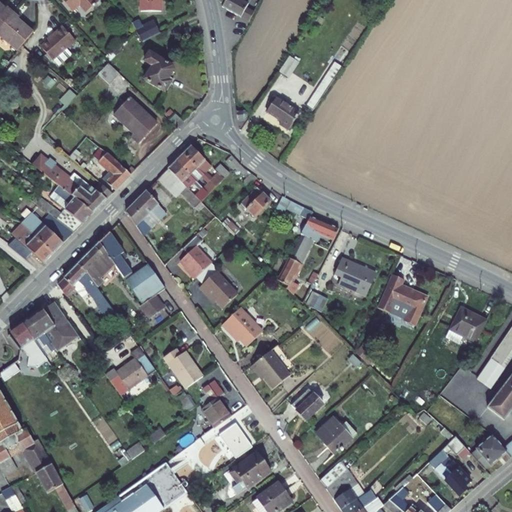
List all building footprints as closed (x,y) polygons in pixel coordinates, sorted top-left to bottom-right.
[(63,0),(70,8),(78,2),(84,9),(94,0),(63,0)] [(159,0),(138,0),(139,13),(160,11),(159,0)] [(222,0),(221,3),(219,6),(219,7),(238,17),(245,3),(240,0),(239,0),(222,0)] [(0,22),(12,8),(6,3),(2,7),(0,5),(0,22)] [(238,17),(245,21),(253,7),(245,3),(238,17)] [(0,38),(13,50),(18,45),(30,31),(14,17),(18,13),(12,8),(0,22),(0,38)] [(139,43),(145,40),(162,32),(156,19),(133,30),(139,43)] [(56,32),(40,46),(51,60),(52,59),(57,64),(70,53),(66,47),(73,41),(61,25),(55,30),(56,32)] [(171,68),(148,53),(141,62),(149,67),(141,80),(161,93),(171,78),(166,75),(171,68)] [(298,64),(289,58),(277,77),(286,82),(298,64)] [(116,75),(103,63),(92,74),(105,86),(116,75)] [(310,118),(339,74),(331,68),(302,112),(310,118)] [(126,100),(109,116),(129,136),(127,138),(134,146),(153,127),(126,100)] [(297,119),(275,104),(267,116),(279,124),(276,128),(287,135),(297,119)] [(169,115),(164,120),(168,124),(173,119),(169,115)] [(237,125),(246,124),(245,117),(236,118),(237,125)] [(84,139),(75,149),(109,176),(105,181),(113,188),(126,175),(84,139)] [(210,165),(189,144),(180,153),(195,168),(201,174),(210,165)] [(180,153),(172,161),(187,176),(195,168),(180,153)] [(52,184),(60,175),(42,160),(34,170),(52,184)] [(187,176),(172,161),(164,170),(179,185),(187,176)] [(214,169),(218,173),(223,178),(228,173),(220,164),(214,169)] [(108,193),(98,184),(93,190),(65,168),(60,175),(52,184),(56,187),(88,213),(108,193)] [(179,185),(164,170),(153,181),(172,199),(177,194),(191,208),(196,202),(193,199),(179,185)] [(214,188),(223,178),(218,173),(209,182),(214,188)] [(238,186),(244,191),(254,181),(248,177),(238,186)] [(206,196),(214,188),(209,182),(201,190),(206,196)] [(88,213),(56,187),(44,201),(58,212),(48,221),(65,235),(88,213)] [(198,204),(206,196),(201,190),(193,199),(196,202),(198,204)] [(163,215),(143,191),(123,212),(141,237),(163,215)] [(253,220),(268,205),(254,191),(237,208),(241,212),(244,210),(253,220)] [(281,198),(277,206),(307,222),(310,216),(310,214),(281,198)] [(33,210),(16,229),(48,252),(65,235),(48,221),(33,210)] [(310,216),(307,222),(300,236),(310,241),(313,242),(317,233),(330,239),(335,227),(310,216)] [(228,224),(223,229),(232,238),(237,233),(228,224)] [(30,255),(38,262),(48,252),(16,229),(10,235),(14,239),(7,246),(24,260),(30,255)] [(107,232),(96,243),(112,265),(122,279),(130,274),(118,257),(122,254),(107,232)] [(289,261),(299,266),(310,241),(300,236),(289,261)] [(85,277),(99,297),(105,293),(104,291),(106,289),(99,283),(100,282),(98,280),(112,265),(96,243),(74,267),(85,277)] [(191,282),(206,267),(190,249),(191,248),(186,243),(177,251),(182,257),(175,264),(191,282)] [(339,259),(329,281),(363,296),(373,274),(339,259)] [(299,266),(289,261),(282,277),(292,282),(299,266)] [(122,279),(122,280),(139,304),(151,296),(161,288),(144,264),(130,274),(122,279)] [(74,267),(57,286),(54,289),(63,301),(71,293),(69,291),(75,285),(81,292),(93,302),(97,313),(104,323),(113,317),(104,304),(99,297),(85,277),(74,267)] [(317,274),(311,272),(305,285),(302,284),(297,296),(304,300),(317,274)] [(398,284),(400,279),(388,274),(375,305),(403,318),(399,327),(408,331),(424,296),(398,284)] [(213,275),(194,292),(203,302),(205,300),(210,305),(217,313),(233,298),(213,275)] [(318,295),(311,292),(305,306),(311,308),(318,295)] [(99,297),(104,304),(111,298),(105,293),(99,297)] [(151,296),(139,304),(143,309),(155,301),(151,296)] [(143,309),(149,317),(161,309),(155,301),(143,309)] [(149,317),(143,309),(139,304),(135,307),(144,320),(149,317)] [(52,306),(42,313),(66,346),(71,343),(76,339),(52,306)] [(487,320),(459,307),(448,332),(461,339),(463,336),(476,342),(487,320)] [(239,308),(220,326),(231,338),(233,336),(244,349),(261,333),(239,308)] [(42,313),(31,320),(44,338),(55,354),(66,346),(42,313)] [(55,354),(44,338),(31,320),(21,328),(34,345),(38,343),(45,353),(46,352),(52,360),(57,357),(55,354)] [(11,335),(22,352),(28,348),(33,356),(38,352),(34,345),(21,328),(11,335)] [(459,344),(461,339),(448,332),(445,338),(459,344)] [(511,336),(509,333),(492,358),(487,364),(477,378),(487,385),(511,350),(511,336)] [(368,346),(362,353),(371,362),(377,355),(368,346)] [(116,368),(129,387),(143,376),(152,370),(135,347),(127,353),(131,358),(116,368)] [(194,380),(176,355),(172,349),(160,358),(182,389),(194,380)] [(182,350),(176,355),(194,380),(200,376),(182,350)] [(254,368),(264,381),(273,393),(290,380),(271,355),(254,368)] [(117,395),(125,389),(129,387),(116,368),(112,371),(110,368),(102,374),(117,395)] [(261,383),(264,381),(254,368),(251,370),(261,383)] [(511,374),(489,407),(506,419),(511,411),(511,374)] [(0,379),(0,471),(13,465),(18,463),(17,462),(14,457),(24,451),(27,456),(28,457),(30,456),(29,455),(36,451),(37,452),(39,451),(38,450),(39,449),(38,447),(37,448),(30,437),(32,436),(30,434),(26,436),(20,425),(21,424),(20,422),(18,423),(12,412),(14,411),(12,409),(11,410),(4,398),(5,397),(4,395),(3,396),(0,390),(0,383),(2,383),(0,379)] [(210,381),(200,389),(205,396),(210,402),(214,399),(220,394),(210,381)] [(181,391),(172,398),(183,414),(193,407),(181,391)] [(210,402),(205,396),(199,400),(204,407),(210,402)] [(319,412),(305,397),(288,412),(302,427),(319,412)] [(214,399),(210,402),(204,407),(197,411),(211,430),(227,417),(214,399)] [(350,443),(339,431),(332,423),(318,435),(329,447),(325,451),(332,459),(350,443)] [(339,431),(350,443),(356,438),(346,426),(339,431)] [(152,443),(164,437),(161,430),(149,436),(152,443)] [(237,430),(220,441),(237,464),(253,453),(237,430)] [(487,469),(509,452),(505,447),(494,433),(477,446),(478,448),(470,454),(487,469)] [(454,442),(428,467),(466,495),(472,486),(470,485),(474,480),(453,464),(457,459),(462,462),(469,454),(454,442)] [(128,462),(144,452),(139,443),(122,453),(128,462)] [(204,445),(169,470),(181,487),(216,462),(204,445)] [(369,468),(382,457),(372,446),(359,458),(369,468)] [(27,456),(24,458),(49,500),(59,494),(68,511),(78,511),(41,448),(39,449),(38,450),(39,451),(37,452),(36,451),(29,455),(30,456),(28,457),(27,456)] [(17,462),(24,458),(27,456),(24,451),(14,457),(17,462)] [(272,477),(259,458),(235,475),(249,494),(272,477)] [(318,477),(325,487),(344,469),(337,461),(318,477)] [(19,476),(13,465),(0,471),(7,483),(19,476)] [(162,511),(185,496),(163,466),(102,511),(162,511)] [(344,469),(325,487),(329,493),(349,475),(344,469)] [(356,483),(349,475),(329,493),(334,499),(356,483)] [(341,509),(355,498),(363,492),(356,483),(334,499),(341,509)] [(416,493),(409,486),(388,506),(398,511),(411,511),(403,507),(416,493)] [(281,490),(254,509),(256,511),(289,511),(295,509),(281,490)] [(18,491),(13,494),(22,509),(27,506),(18,491)] [(434,511),(441,506),(433,493),(425,498),(434,511)] [(23,511),(22,509),(13,494),(4,499),(11,511),(23,511)] [(78,501),(84,511),(87,511),(93,508),(86,496),(78,501)] [(170,511),(187,500),(185,496),(162,511),(170,511)] [(358,502),(355,498),(341,509),(343,511),(356,511),(370,502),(368,499),(367,497),(358,502)] [(365,511),(373,506),(370,502),(356,511),(365,511)]
